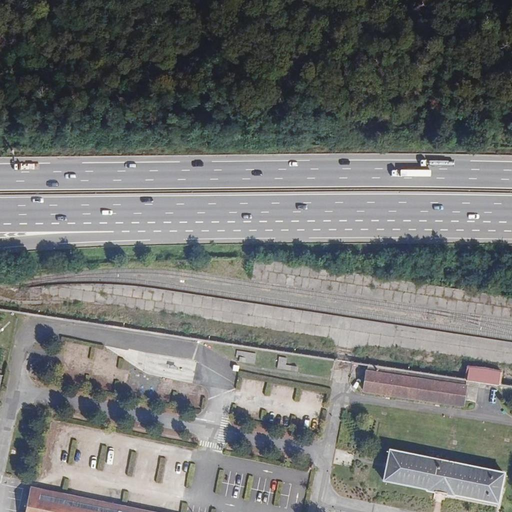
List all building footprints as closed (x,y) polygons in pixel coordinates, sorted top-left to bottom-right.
[(255,364),(256,354),(237,350),(236,357),(239,358),(239,362),(255,364)] [(286,365),(287,358),(279,357),(277,368),(297,372),(298,367),(286,365)] [(364,391),(463,406),(467,381),(500,386),(502,372),(484,368),(467,366),(465,379),(368,365),(364,391)] [(504,473),(390,450),(384,481),(427,490),(427,491),(454,496),(454,495),(498,504),(504,473)] [(147,511),(30,488),(25,511),(147,511)]
